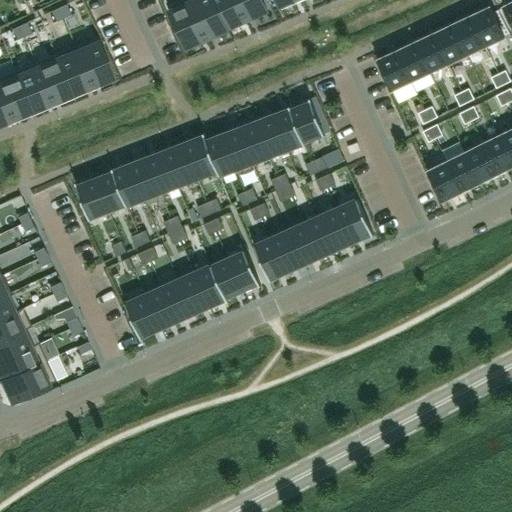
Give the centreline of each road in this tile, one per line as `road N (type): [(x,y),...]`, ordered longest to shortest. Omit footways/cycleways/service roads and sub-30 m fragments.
road 1 (residential): [(0,433),(511,198)]
road 2 (secondary): [(232,511),(511,365)]
